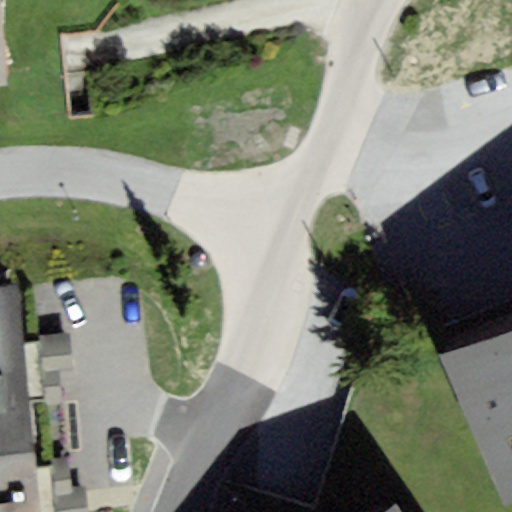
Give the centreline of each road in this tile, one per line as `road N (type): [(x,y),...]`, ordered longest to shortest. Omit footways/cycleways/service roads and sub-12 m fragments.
road 1 (residential): [(265,219),(262,317),(187,479)]
road 2 (residential): [(265,219),(54,168),(0,173)]
road 3 (residential): [(394,0),(328,162),(265,219)]
